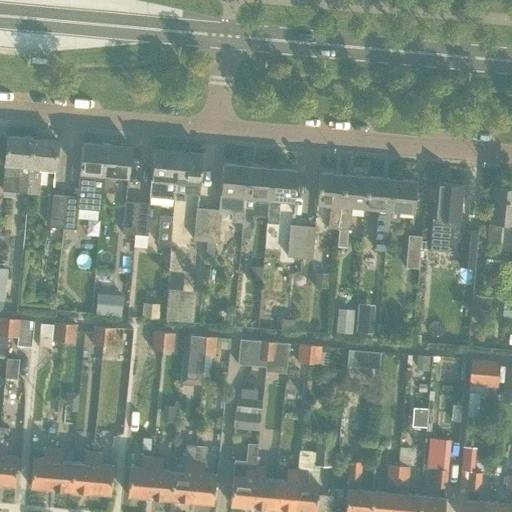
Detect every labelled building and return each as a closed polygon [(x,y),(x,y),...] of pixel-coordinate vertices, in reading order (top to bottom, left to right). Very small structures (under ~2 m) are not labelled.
[(16,192),(28,193),(33,139),(8,137),(4,177),(17,178),(16,192)] [(33,139),(28,193),(39,194),(42,169),(56,170),(59,142),(33,139)] [(101,211),(103,192),(107,146),(83,144),(78,197),(79,197),(78,209),(101,211)] [(107,146),(103,192),(114,192),(116,178),(129,179),(132,148),(107,146)] [(150,195),(174,198),(179,152),(155,149),(150,195)] [(179,152),(174,198),(187,199),(187,194),(199,195),(203,154),(179,152)] [(220,194),(219,206),(232,209),(232,219),(243,220),(248,166),(224,163),(221,194),(220,194)] [(248,166),(244,215),(268,217),(272,168),(248,166)] [(272,168),(268,217),(267,223),(278,224),(280,200),(293,201),(296,170),(272,168)] [(329,229),(339,230),(344,175),(320,173),(317,203),(331,204),(329,229)] [(344,175),(339,230),(338,246),(347,247),(349,224),(351,224),(353,206),(365,208),(368,177),(344,175)] [(368,177),(365,208),(378,209),(374,250),(386,251),(389,220),(390,210),(392,179),(368,177)] [(392,179),(389,220),(399,221),(399,211),(414,212),(416,181),(392,179)] [(460,218),(463,186),(436,183),(430,250),(448,252),(451,217),(460,218)] [(487,243),(499,244),(501,222),(511,222),(511,190),(492,189),(487,243)] [(63,228),(66,197),(66,196),(53,194),(50,227),(63,228)] [(66,197),(63,228),(76,229),(78,209),(79,197),(78,197),(66,196),(66,197)] [(125,201),(122,234),(135,235),(138,203),(125,201)] [(147,248),(151,204),(138,203),(135,235),(134,247),(147,248)] [(197,208),(194,239),(207,240),(210,209),(197,208)] [(207,240),(207,242),(215,243),(215,241),(219,242),(222,210),(210,209),(207,240)] [(161,215),(158,244),(169,245),(172,216),(161,215)] [(252,221),(243,220),(241,238),(251,239),(252,221)] [(301,258),(303,225),(290,224),(288,257),(301,258)] [(303,225),(301,258),(314,259),(316,226),(303,225)] [(459,267),(475,268),(478,229),(462,228),(459,267)] [(406,267),(419,268),(422,236),(409,235),(406,267)] [(263,267),(248,266),(248,279),(262,280),(263,267)] [(328,277),(316,276),(315,288),(327,289),(328,277)] [(236,314),(252,315),(254,287),(238,285),(236,314)] [(98,295),(97,315),(121,317),(123,297),(98,295)] [(143,318),(159,319),(160,306),(144,305),(143,318)] [(339,313),(337,333),(353,335),(355,315),(355,310),(339,309),(339,313)] [(373,319),(358,317),(357,332),(372,333),(373,319)] [(0,336),(8,337),(9,319),(0,318),(0,336)] [(9,319),(8,337),(17,338),(17,346),(32,347),(35,321),(9,319)] [(282,319),(282,330),(293,331),(294,320),(282,319)] [(53,340),(64,341),(66,323),(55,322),(53,340)] [(39,347),(52,348),(54,324),(41,323),(39,347)] [(66,323),(64,341),(76,342),(77,324),(66,323)] [(92,344),(103,345),(105,327),(93,325),(92,344)] [(105,327),(103,345),(115,346),(116,328),(105,327)] [(140,358),(144,329),(128,327),(125,356),(140,358)] [(153,331),(151,349),(163,350),(164,332),(153,331)] [(164,332),(163,350),(173,351),(174,333),(164,332)] [(193,353),(195,335),(187,334),(183,386),(202,388),(205,354),(193,353)] [(193,353),(205,354),(207,336),(195,335),(193,353)] [(207,336),(205,354),(216,355),(217,337),(207,336)] [(238,364),(265,366),(266,359),(267,341),(240,339),(238,364)] [(266,359),(278,360),(279,342),(267,341),(266,359)] [(298,362),(309,363),(311,345),(299,344),(298,362)] [(311,345),(309,363),(321,364),(322,346),(311,345)] [(350,349),(348,364),(364,366),(366,350),(350,349)] [(431,356),(419,355),(418,366),(430,367),(431,356)] [(5,379),(18,380),(20,359),(7,358),(5,379)] [(499,363),(471,361),(470,377),(498,379),(499,363)] [(511,366),(505,365),(503,383),(511,384),(511,366)] [(233,428),(260,430),(262,400),(237,399),(236,410),(235,410),(233,428)] [(0,483),(15,485),(17,457),(6,456),(9,427),(0,426),(0,483)] [(319,466),(332,467),(335,434),(317,432),(315,452),(314,466),(319,466)] [(430,438),(427,469),(435,470),(434,487),(446,489),(451,441),(430,438)] [(252,506),(256,466),(258,444),(247,443),(246,461),(235,460),(231,504),(252,506)] [(170,498),(191,500),(196,447),(196,445),(187,444),(186,458),(174,457),(173,469),(170,498)] [(30,486),(50,488),(54,448),(45,447),(44,459),(33,458),(30,486)] [(196,447),(191,500),(213,502),(216,473),(204,472),(206,447),(196,447)] [(54,448),(50,488),(70,490),(73,461),(62,460),(63,448),(54,448)] [(291,448),(290,463),(304,464),(305,449),(291,448)] [(73,461),(70,490),(90,491),(94,451),(85,450),(84,462),(73,461)] [(94,451),(90,491),(110,493),(112,465),(102,464),(103,452),(94,451)] [(127,494),(148,496),(153,456),(143,455),(142,467),(129,465),(127,494)] [(153,456),(148,496),(170,498),(173,469),(162,468),(163,458),(153,456)] [(346,511),(370,511),(373,491),(360,490),(363,462),(348,461),(347,489),(348,489),(346,511)] [(386,483),(398,484),(399,466),(387,465),(386,483)] [(256,466),(252,506),(273,508),(276,478),(264,477),(266,467),(256,466)] [(397,493),(395,511),(420,511),(422,495),(408,494),(408,486),(410,467),(400,466),(398,484),(397,493)] [(273,508),(294,510),(298,470),(288,469),(287,480),(276,478),(273,508)] [(298,470),(294,510),(315,511),(318,482),(308,481),(309,471),(298,470)] [(466,511),(491,511),(493,502),(480,501),(482,473),(470,472),(466,511)] [(511,511),(511,476),(506,476),(504,503),(493,502),(491,511),(511,511)] [(370,511),(395,511),(397,493),(373,491),(370,511)] [(422,495),(420,511),(445,511),(446,497),(422,495)]
